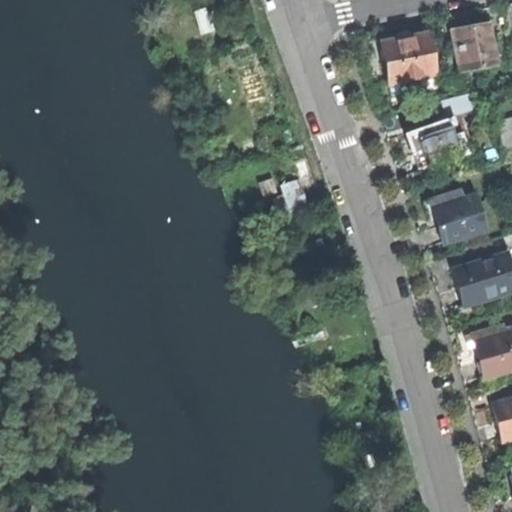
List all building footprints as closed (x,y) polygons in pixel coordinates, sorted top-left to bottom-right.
[(204,15),(189,20),(197,41),(211,37),(204,15)] [(177,48),(197,41),(189,20),(170,26),(177,48)] [(493,54),(500,53),(496,35),(489,37),(487,24),(468,28),(451,31),(459,73),(495,65),(493,54)] [(401,34),(395,35),(396,42),(380,45),(388,83),(433,75),(426,36),(410,39),(409,33),(401,34)] [(419,174),(473,156),(459,115),(473,111),(468,95),(440,104),(445,120),(406,133),(413,154),(419,174)] [(511,130),(496,136),(500,151),(511,147),(511,130)] [(283,224),(314,214),(304,183),(273,193),(283,224)] [(436,224),(443,244),(484,230),(472,196),(463,200),(460,190),(433,199),(437,209),(432,211),(436,224)] [(470,259),(472,265),(497,257),(496,251),(470,259)] [(464,307),(511,292),(511,270),(507,254),(497,257),(472,265),(452,271),(458,288),(464,307)] [(511,333),(505,335),(503,327),(472,335),(465,336),(471,358),(477,356),(480,367),(483,377),(511,369),(511,333)] [(497,424),(502,442),(511,438),(511,394),(510,395),(511,400),(492,406),(497,424)] [(511,469),(503,471),(505,482),(511,481),(511,484),(511,469)]
